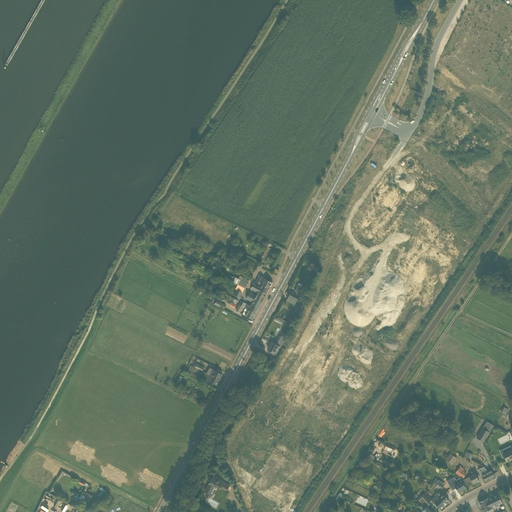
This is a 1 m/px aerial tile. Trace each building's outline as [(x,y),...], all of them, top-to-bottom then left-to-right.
[(359,212),(351,226),(365,235),(367,232),(373,235),(378,227),(374,225),(376,222),(359,212)] [(269,289),(272,282),(260,276),(256,282),(262,285),(269,289)] [(239,279),(238,278),(236,277),(234,279),(234,281),(234,282),(235,283),(245,288),(245,287),(246,287),(247,283),(239,279)] [(242,293),(245,288),(235,283),(238,285),(236,289),(237,290),(242,293)] [(253,286),(266,293),(269,289),(262,285),(261,286),(254,283),(253,286)] [(264,298),(266,293),(253,286),(251,289),(258,293),(257,294),(264,298)] [(308,291),(302,288),(298,286),(295,291),(300,294),(298,298),(303,301),(308,291)] [(237,290),(234,295),(240,298),(243,293),(242,293),(237,290)] [(248,295),(262,303),(264,298),(257,294),(256,296),(249,292),(248,295)] [(224,309),(226,305),(213,299),(214,298),(209,295),(206,300),(215,304),(224,309)] [(259,307),(262,303),(248,295),(246,298),(253,302),(252,304),(259,307)] [(300,307),(302,304),(300,303),(301,301),(290,295),(287,300),(298,306),(300,307)] [(238,301),(230,296),(228,300),(236,304),(238,301)] [(249,309),(256,313),(259,307),(252,304),(251,306),(241,301),(239,305),(243,307),(244,308),(245,306),(249,309)] [(249,309),(246,316),(253,320),(256,313),(249,309)] [(268,349),(275,354),(276,355),(280,347),(282,348),(288,336),(282,333),(281,335),(280,335),(275,344),(272,342),(268,349)] [(195,363),(193,366),(197,368),(196,369),(202,371),(204,367),(195,363)] [(194,374),(196,369),(197,368),(193,366),(193,367),(190,372),(189,375),(196,379),(198,376),(194,374)] [(222,374),(218,372),(210,367),(207,373),(219,380),(222,374)] [(203,378),(212,383),(217,385),(219,380),(207,373),(206,373),(203,378)] [(509,410),(503,407),(500,412),(505,415),(509,410)] [(482,428),(476,438),(484,442),(490,432),(494,425),(487,421),(483,428),(482,428)] [(392,457),(395,449),(386,445),(382,453),(392,457)] [(450,453),(446,459),(453,464),(457,458),(450,453)] [(460,466),(455,473),(463,479),(467,473),(464,472),(465,470),(464,469),(460,466)] [(481,473),(485,482),(495,477),(491,468),(481,473)] [(58,476),(60,477),(62,474),(63,473),(69,477),(71,475),(64,471),(62,469),(58,476)] [(472,475),(469,476),(464,479),(467,486),(473,483),(479,480),(475,473),(475,474),(473,471),(470,472),(472,475)] [(212,495),(210,494),(215,486),(220,489),(221,488),(227,491),(229,486),(224,483),(224,482),(214,476),(210,483),(210,482),(209,483),(210,483),(205,491),(208,493),(206,496),(210,498),(212,495)] [(449,485),(452,491),(456,489),(455,487),(456,487),(459,492),(466,488),(462,481),(458,483),(457,480),(449,485)] [(440,491),(438,493),(437,495),(440,498),(434,503),(440,509),(444,505),(449,500),(444,494),(440,491)] [(422,495),(429,502),(432,499),(424,492),(422,495)] [(87,493),(81,503),(86,507),(88,504),(93,497),(87,493)] [(497,509),(500,508),(501,507),(499,505),(502,503),(498,494),(492,497),(496,506),(497,509)] [(429,505),(422,497),(419,500),(422,504),(419,506),(423,510),(422,511),(423,511),(432,511),(427,506),(429,505)] [(487,498),(486,499),(485,499),(491,511),(494,511),(495,510),(493,507),(496,506),(492,497),(488,499),(488,498),(487,498)] [(487,511),(491,511),(485,499),(479,502),(479,503),(479,504),(480,507),(481,506),(483,511),(484,511),(487,511)]
